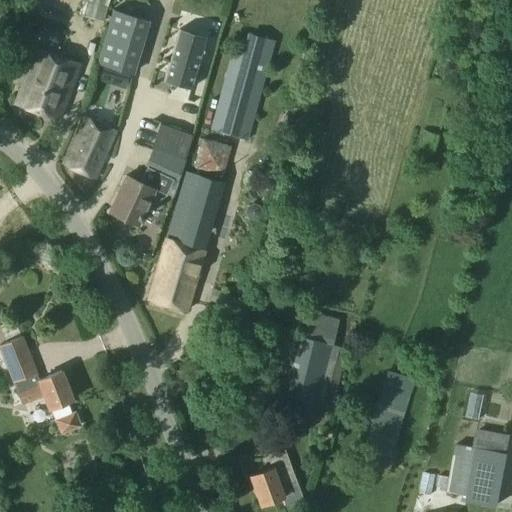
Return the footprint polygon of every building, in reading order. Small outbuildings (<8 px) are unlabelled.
[(84,0),(80,14),(103,21),(109,0),(84,0)] [(149,19),(112,9),(98,63),(134,73),(149,19)] [(205,36),(178,29),(164,81),(191,88),(205,36)] [(77,63),(33,48),(14,103),(57,118),(77,63)] [(269,60),(232,50),(211,129),(249,138),(269,60)] [(312,107),(310,116),(319,118),(321,109),(312,107)] [(117,131),(81,115),(61,162),(94,178),(117,131)] [(162,124),(153,147),(183,159),(192,136),(162,124)] [(424,130),(417,151),(433,156),(440,135),(424,130)] [(231,146),(202,138),(194,166),(224,174),(231,146)] [(185,160),(153,148),(145,166),(178,181),(185,160)] [(175,201),(215,213),(224,182),(184,171),(175,201)] [(152,192),(126,180),(111,213),(137,225),(152,192)] [(253,203),(247,206),(245,212),(248,218),(254,220),(260,217),(262,211),(259,205),(253,203)] [(204,254),(164,242),(147,299),(187,311),(204,254)] [(340,319),(302,309),(277,400),(316,410),(317,407),(329,410),(346,349),(332,345),(340,319)] [(72,412),(67,401),(70,399),(58,370),(39,378),(22,336),(0,345),(0,352),(12,384),(13,383),(16,390),(14,391),(20,404),(42,395),(48,409),(50,408),(61,434),(82,426),(76,411),(72,412)] [(415,377),(387,369),(364,451),(393,459),(415,377)] [(471,392),(467,417),(480,420),(484,395),(471,392)] [(511,435),(476,429),(473,447),(456,444),(448,492),(467,495),(466,501),(499,506),(511,435)] [(303,503),(298,489),(282,447),(266,453),(271,467),(249,475),(260,503),(282,495),(288,509),(303,503)] [(421,492),(432,494),(435,474),(425,472),(421,492)]
